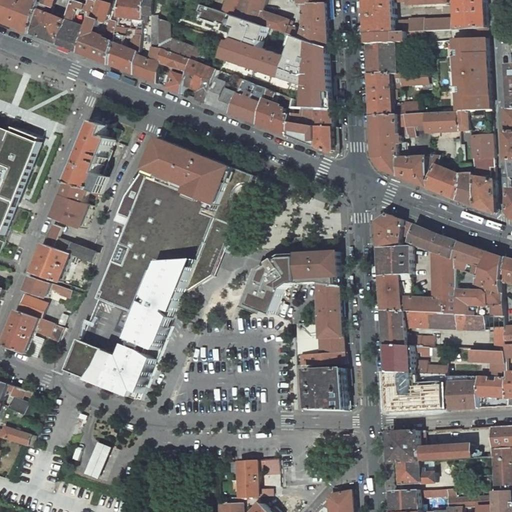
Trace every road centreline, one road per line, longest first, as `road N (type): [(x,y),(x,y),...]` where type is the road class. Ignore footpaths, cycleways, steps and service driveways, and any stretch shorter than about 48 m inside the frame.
road 1 (unclassified): [(56,381),(165,422),(374,420)]
road 2 (unclassified): [(167,108),(117,199),(112,240),(56,381)]
road 3 (unclassified): [(0,336),(101,80)]
road 4 (primary): [(374,420),(359,180)]
road 5 (residential): [(507,238),(495,0)]
road 6 (secondary): [(167,108),(359,180)]
road 7 (primary): [(350,0),(359,180)]
road 8 (secondary): [(359,180),(507,238)]
road 9 (unclassified): [(511,415),(374,420)]
